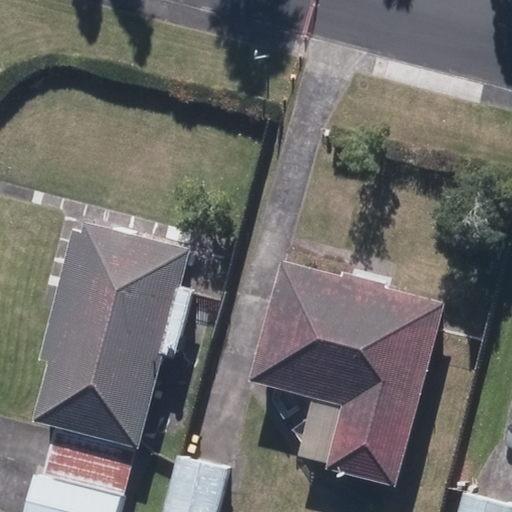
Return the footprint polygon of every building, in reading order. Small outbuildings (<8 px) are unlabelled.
[(32,428),(135,457),(161,361),(170,364),(189,296),(175,293),(186,255),(85,227),(81,241),(69,240),(35,368),(48,372),(32,428)] [(329,478),(398,494),(443,311),(283,271),(253,388),(346,410),(329,478)] [(29,511),(115,511),(119,500),(123,502),(134,458),(54,438),(47,464),(43,483),(37,481),(29,511)] [(163,511),(214,511),(225,473),(205,468),(177,461),(163,511)] [(453,511),(510,511),(511,511),(511,508),(489,502),(458,494),(453,511)]
